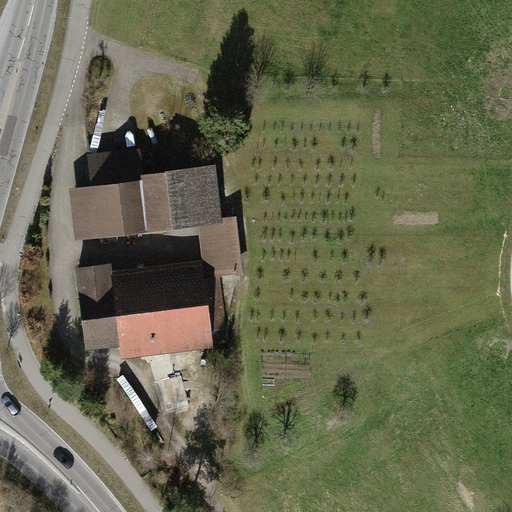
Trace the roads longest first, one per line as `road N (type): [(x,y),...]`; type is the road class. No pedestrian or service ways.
road 1 (track): [(218,511),(196,456),(162,427),(132,377),(91,367),(70,352),(54,186),(71,113),(61,95)]
road 2 (secondary): [(98,511),(0,421)]
road 3 (secondary): [(34,0),(0,128)]
